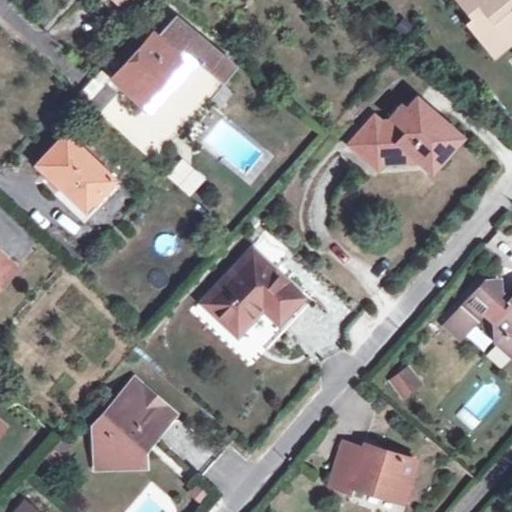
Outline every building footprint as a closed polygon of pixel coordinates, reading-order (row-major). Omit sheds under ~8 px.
[(497,34),(506,45),(511,40),(511,0),(457,0),(472,18),(467,23),(484,45),(497,34)] [(109,78),(139,106),(180,59),(175,54),(181,48),(220,81),(233,66),(175,16),(156,37),(150,33),(109,78)] [(493,56),(506,45),(497,34),(484,45),(493,56)] [(413,121),(423,110),(412,101),(403,112),(413,121)] [(413,121),(403,112),(399,112),(398,112),(397,112),(396,112),(395,113),(395,114),(394,114),(393,115),(393,116),(393,117),(393,118),(393,119),(394,119),(394,120),(396,127),(383,125),(372,117),(349,144),(361,154),(376,167),(385,157),(411,160),(427,174),(458,139),(423,110),(413,121)] [(84,210),(104,190),(109,195),(119,183),(64,133),(35,164),(84,210)] [(361,154),(349,144),(340,154),(351,165),(361,154)] [(182,158),(165,177),(189,198),(206,179),(182,158)] [(279,320),(301,294),(283,278),(280,281),(271,274),(275,270),(251,248),(203,303),(238,333),(262,304),(279,320)] [(0,282),(11,270),(4,265),(7,261),(0,254),(0,282)] [(283,278),(275,270),(271,274),(280,281),(283,278)] [(464,333),(481,313),(491,321),(490,324),(491,341),(510,356),(511,354),(511,294),(508,300),(499,291),(498,280),(484,281),(443,324),(453,333),(464,333)] [(308,300),(301,294),(279,320),(286,326),(308,300)] [(402,393),(419,382),(407,366),(391,377),(402,393)] [(148,435),(152,440),(176,413),(135,377),(94,423),(96,455),(118,455),(131,466),(145,465),(144,450),(143,440),(148,435)] [(143,440),(144,450),(152,440),(148,435),(143,440)] [(342,444),(333,471),(338,472),(334,486),(349,492),(351,485),(402,501),(414,463),(362,445),(361,450),(342,444)] [(97,468),(131,466),(118,455),(96,455),(97,468)] [(35,511),(22,501),(11,511),(35,511)]
